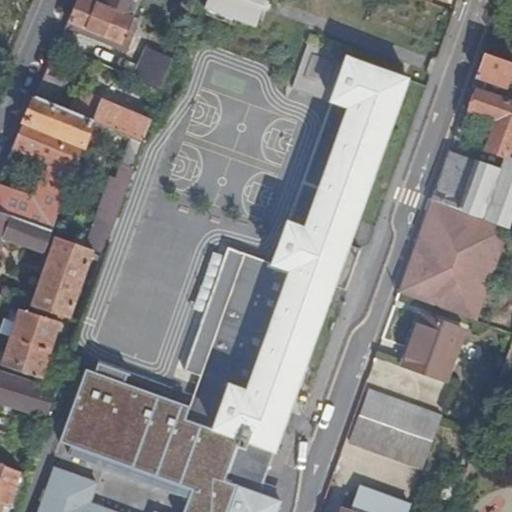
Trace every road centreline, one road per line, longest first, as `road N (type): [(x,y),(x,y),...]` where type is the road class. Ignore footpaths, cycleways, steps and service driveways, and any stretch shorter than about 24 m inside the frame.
road 1 (residential): [(480,0),(301,511)]
road 2 (unknown): [(438,70),(318,26),(299,31),(232,218)]
road 3 (residential): [(0,130),(57,0)]
